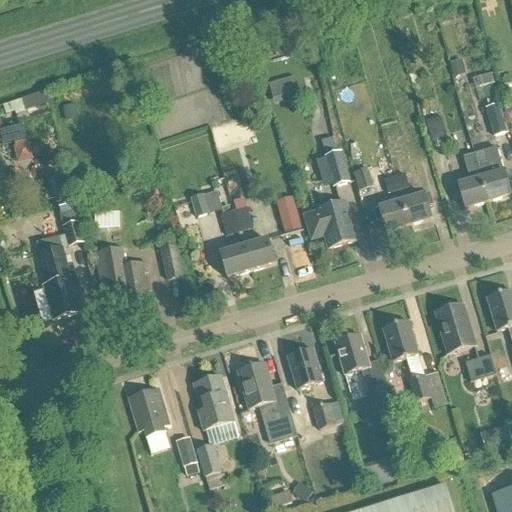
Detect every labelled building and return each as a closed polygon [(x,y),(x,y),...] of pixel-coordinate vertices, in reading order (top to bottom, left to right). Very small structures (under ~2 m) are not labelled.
[(220,76),(243,69),(237,51),(215,58),(220,76)] [(208,59),(160,62),(162,102),(177,101),(176,88),(210,86),(208,59)] [(463,63),(450,66),(454,81),(467,77),(463,63)] [(492,77),(473,82),(475,92),(495,86),(492,77)] [(295,80),(282,84),(288,105),(301,101),(295,80)] [(487,103),(490,111),(485,112),(494,141),(508,137),(499,108),(497,100),(487,103)] [(249,120),(212,132),(218,151),(255,139),(249,120)] [(30,146),(14,150),(18,166),(34,162),(30,146)] [(358,147),(350,149),(353,162),(361,160),(358,147)] [(511,181),(510,174),(504,175),(497,151),(485,155),(475,158),(489,206),(511,200),(508,187),(511,186),(511,181)] [(333,192),(350,187),(342,156),(325,161),(333,192)] [(489,206),(475,158),(464,161),(471,185),(454,190),(457,202),(462,201),(466,213),(489,206)] [(354,176),(359,195),(373,191),(368,172),(354,176)] [(66,178),(50,183),(56,206),(73,202),(66,178)] [(405,178),(395,181),(399,196),(409,193),(405,178)] [(399,196),(395,181),(384,184),(388,199),(399,196)] [(217,196),(191,202),(195,220),(222,214),(217,196)] [(430,197),(402,205),(409,230),(432,223),(429,211),(434,209),(430,197)] [(293,201),(276,206),(285,238),(302,233),(293,201)] [(237,214),(246,212),(247,211),(244,202),(234,205),(237,214)] [(409,230),(402,205),(374,214),(378,226),(383,224),(387,237),(409,230)] [(357,246),(345,207),(319,214),(320,216),(306,220),(313,243),(326,239),(330,253),(357,246)] [(246,212),(234,215),(241,237),(253,233),(247,211),(246,212)] [(121,229),(121,212),(96,212),(96,228),(121,229)] [(241,237),(234,215),(221,219),(227,241),(241,237)] [(63,252),(63,251),(63,252),(85,246),(79,225),(63,230),(66,240),(60,242),(63,252)] [(62,252),(59,242),(37,248),(45,277),(49,276),(52,288),(45,290),(55,325),(81,317),(71,284),(77,282),(73,268),(68,270),(63,252),(62,252)] [(245,251),(252,276),(276,269),(268,244),(245,251)] [(178,250),(167,252),(160,253),(167,286),(185,282),(184,280),(178,250)] [(229,283),(252,276),(245,251),(221,258),(229,283)] [(126,270),(123,253),(96,258),(103,296),(108,295),(111,310),(148,303),(146,296),(152,295),(147,266),(126,270)] [(511,295),(488,303),(498,336),(509,333),(511,342),(511,295)] [(476,351),(464,310),(437,318),(449,359),(476,351)] [(394,367),(419,360),(409,326),(384,333),(394,367)] [(371,404),(390,399),(380,365),(369,368),(361,340),(336,347),(345,380),(362,375),(371,404)] [(323,387),(314,354),(288,361),(298,395),(323,387)] [(471,387),(496,380),(490,360),(465,367),(471,387)] [(263,410),(266,423),(274,448),(298,441),(291,416),(283,388),(272,392),(265,368),(239,376),(250,414),(263,410)] [(426,380),(425,380),(431,400),(432,402),(435,412),(448,408),(444,396),(438,376),(426,380)] [(415,407),(432,402),(431,400),(425,380),(408,385),(415,407)] [(235,427),(222,381),(194,389),(202,416),(199,417),(204,436),(235,427)] [(165,433),(171,431),(160,394),(129,403),(140,438),(145,436),(147,443),(166,437),(165,433)] [(336,430),(345,428),(339,406),(330,408),(333,420),(336,430)] [(319,435),(336,430),(333,420),(330,408),(313,413),(319,435)] [(511,444),(508,430),(481,437),(485,454),(511,447),(511,444)] [(197,467),(190,442),(177,446),(184,471),(197,467)] [(206,481),(210,495),(226,490),(222,476),(214,449),(196,454),(204,482),(206,481)] [(431,462),(435,474),(458,466),(453,450),(446,452),(447,457),(431,462)] [(431,473),(428,460),(411,464),(414,477),(431,473)] [(297,486),(290,497),(304,506),(311,495),(297,486)] [(453,511),(447,490),(376,511),(453,511)] [(511,511),(511,493),(494,499),(497,511),(511,511)]
